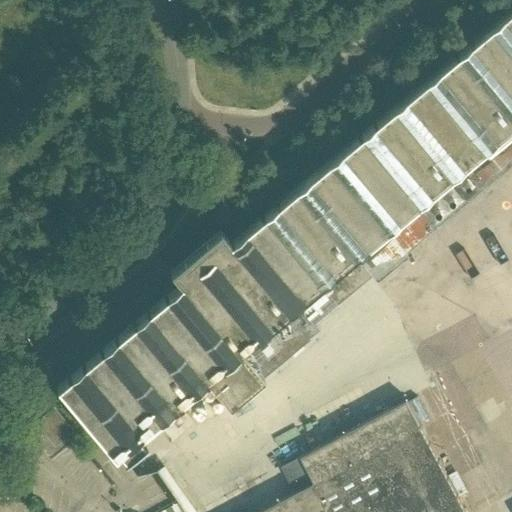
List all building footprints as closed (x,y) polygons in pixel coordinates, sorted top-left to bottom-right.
[(56,386),(126,467),(147,450),(141,443),(163,423),(174,436),(196,419),(183,403),(212,380),(231,403),(260,378),(237,351),(287,309),(301,324),(297,327),(309,341),(321,330),(316,324),(376,272),(378,274),(431,229),(411,205),(511,120),(511,2),(217,249),(205,235),(158,276),(168,289),(56,386)] [(25,411),(54,445),(73,429),(44,395),(25,411)] [(255,511),(466,511),(407,399),(283,465),(296,491),(255,511)] [(150,435),(148,444),(169,448),(171,439),(150,435)] [(436,445),(458,488),(469,482),(446,440),(436,445)] [(198,511),(163,458),(154,464),(185,511),(198,511)]
